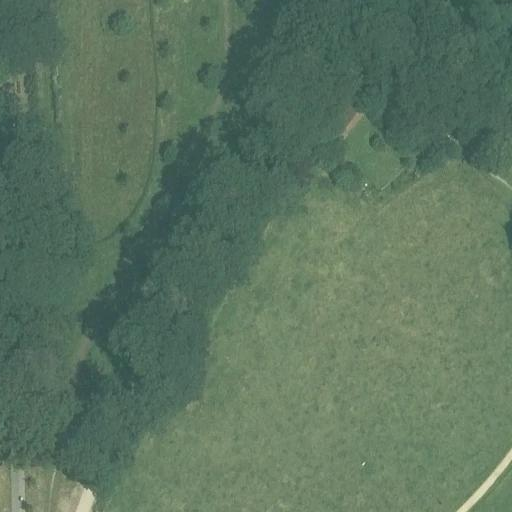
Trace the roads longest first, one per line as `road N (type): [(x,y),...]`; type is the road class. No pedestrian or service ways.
road 1 (track): [(78,511),(105,446),(368,0)]
road 2 (residential): [(18,511),(1,0)]
